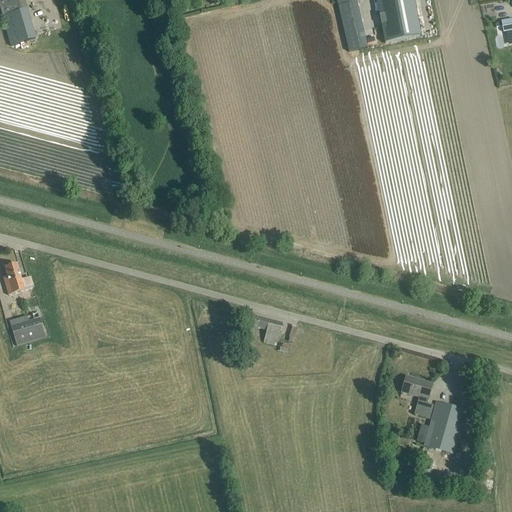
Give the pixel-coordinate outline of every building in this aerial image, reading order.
[(356,3),(360,2),(359,0),(336,0),(349,52),(366,48),(356,3)] [(376,0),(385,43),(420,36),(413,0),(376,0)] [(502,27),(504,33),(511,31),(511,19),(501,21),(502,23),(502,27)] [(3,278),(6,287),(8,296),(33,289),(30,278),(22,281),(17,264),(4,268),(7,277),(3,278)] [(27,316),(9,322),(16,346),(17,347),(40,340),(46,338),(40,318),(28,321),(27,316)] [(252,316),(249,327),(266,331),(263,343),(276,346),(282,324),(252,316)] [(278,351),(289,354),(291,345),(279,343),(278,351)] [(415,415),(430,420),(434,406),(427,404),(432,385),(406,377),(401,393),(420,398),(415,415)] [(434,412),(424,447),(454,455),(458,441),(464,421),(466,411),(436,402),(434,412)] [(406,474),(404,479),(412,482),(414,478),(406,474)]
